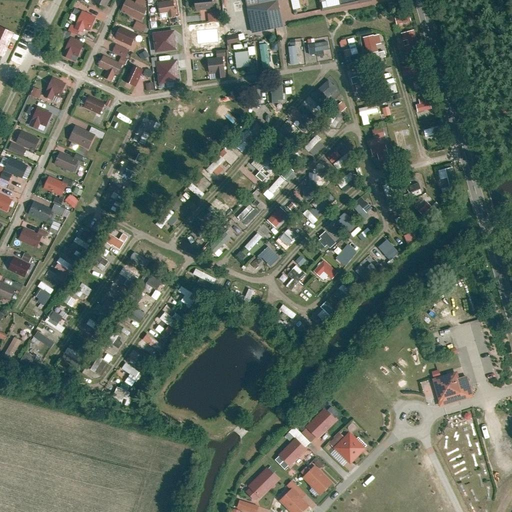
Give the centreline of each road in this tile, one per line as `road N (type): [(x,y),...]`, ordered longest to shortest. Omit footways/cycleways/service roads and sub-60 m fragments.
road 1 (tertiary): [(511,306),(422,0)]
road 2 (track): [(56,0),(0,115)]
